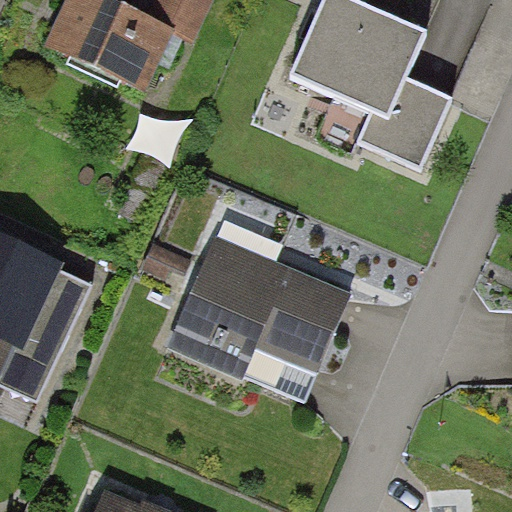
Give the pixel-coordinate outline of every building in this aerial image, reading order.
[(130,0),(124,14),(94,0),(59,0),(33,53),(138,103),(169,38),(194,50),(217,0),(130,0)] [(428,47),(325,0),(318,0),(279,85),(344,115),(333,139),(423,180),(455,109),(409,88),(428,47)] [(353,302),(211,242),(163,355),(305,415),(353,302)] [(84,285),(0,246),(0,408),(25,355),(15,350),(38,300),(70,314),(84,285)] [(140,511),(99,494),(91,511),(140,511)]
